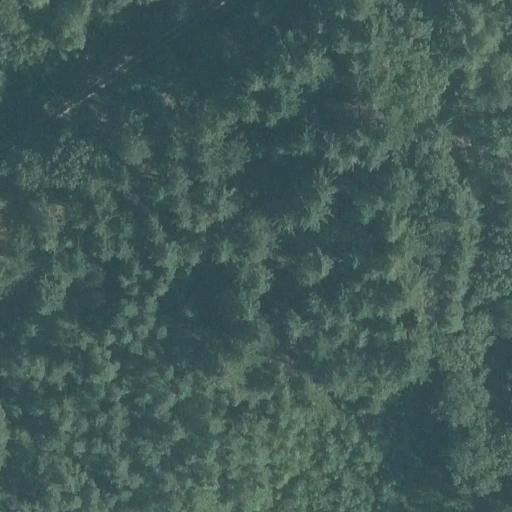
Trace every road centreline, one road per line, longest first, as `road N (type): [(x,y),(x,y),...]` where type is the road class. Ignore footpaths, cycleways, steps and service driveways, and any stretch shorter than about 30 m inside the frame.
road 1 (track): [(511,449),(437,0)]
road 2 (track): [(0,151),(224,0)]
